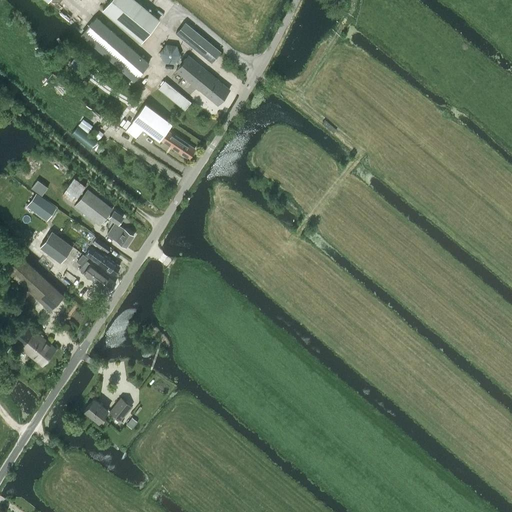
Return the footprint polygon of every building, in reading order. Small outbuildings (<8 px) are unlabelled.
[(111,0),(104,9),(142,41),(160,19),(136,0),(111,0)] [(102,46),(137,77),(150,63),(100,19),(88,32),(103,46),(102,46)] [(176,33),(212,62),(221,51),(185,22),(176,33)] [(159,52),(163,62),(174,63),(180,55),(176,45),(166,43),(159,52)] [(176,70),(217,104),(229,89),(188,55),(176,70)] [(160,89),(167,95),(168,94),(183,107),(189,101),(167,81),(160,89)] [(143,127),(159,140),(160,140),(188,158),(194,149),(178,137),(167,130),(166,129),(171,123),(145,104),(126,130),(136,137),(143,127)] [(72,131),(71,133),(90,149),(97,140),(89,134),(78,124),(72,131)] [(85,185),(74,177),(62,194),(73,202),(85,185)] [(47,187),(37,179),(31,187),(41,195),(47,187)] [(74,205),(99,225),(112,208),(87,189),(74,205)] [(28,204),(48,218),(55,208),(36,194),(28,204)] [(114,222),(106,233),(111,237),(119,225),(118,225),(123,217),(113,210),(108,218),(114,222)] [(111,237),(125,247),(133,235),(119,225),(111,237)] [(52,230),(39,246),(60,262),(73,245),(52,230)] [(90,245),(85,253),(113,273),(119,265),(101,253),(104,249),(106,251),(109,246),(94,235),(88,244),(90,245)] [(17,251),(3,266),(50,310),(63,295),(17,251)] [(83,253),(76,261),(82,265),(79,269),(81,270),(108,291),(115,282),(88,261),(86,260),(88,257),(83,253)] [(11,339),(43,365),(56,348),(24,322),(11,339)] [(120,396),(109,411),(121,420),(132,406),(120,396)] [(94,398),(84,410),(98,421),(108,409),(94,398)] [(126,424),(131,428),(137,421),(132,417),(126,424)]
